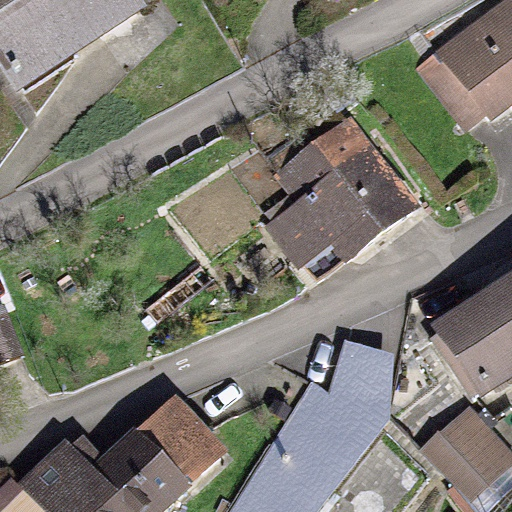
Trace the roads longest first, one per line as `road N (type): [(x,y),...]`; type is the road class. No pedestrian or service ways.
road 1 (residential): [(511,236),(0,438)]
road 2 (residential): [(418,0),(0,232)]
